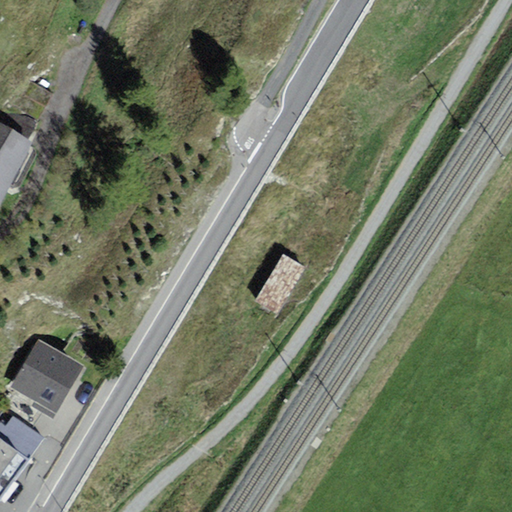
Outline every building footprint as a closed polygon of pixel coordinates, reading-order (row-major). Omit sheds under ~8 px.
[(0,202),(35,142),(0,122),(0,202)] [(306,269),(283,256),(255,304),(278,317),(306,269)] [(84,367),(38,341),(11,388),(35,402),(32,407),(54,419),(84,367)] [(1,423),(0,424),(0,498),(45,440),(13,416),(6,426),(1,423)] [(180,511),(198,492),(181,477),(150,511),(180,511)]
